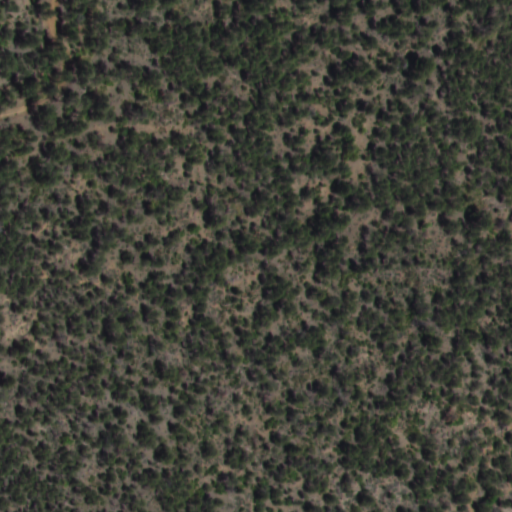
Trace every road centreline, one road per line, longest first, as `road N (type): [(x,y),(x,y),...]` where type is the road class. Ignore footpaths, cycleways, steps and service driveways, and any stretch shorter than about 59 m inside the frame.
road 1 (track): [(511,205),(236,54),(112,65),(22,111),(0,114)]
road 2 (track): [(22,111),(65,62),(49,13),(53,0)]
